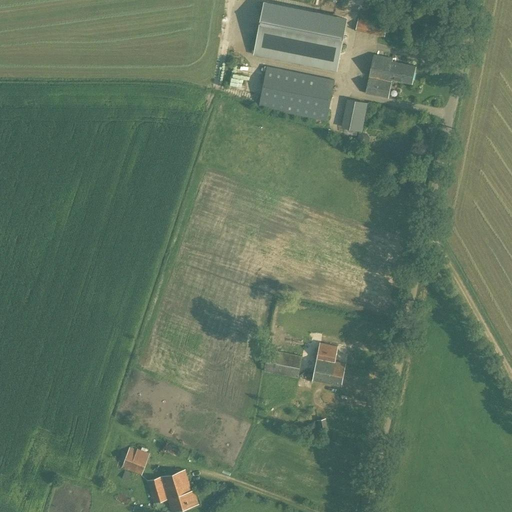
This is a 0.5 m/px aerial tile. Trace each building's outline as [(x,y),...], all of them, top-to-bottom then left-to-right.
[(253,54),(337,71),(348,17),(264,0),(253,54)] [(355,30),(384,36),(387,24),(358,18),(355,30)] [(365,93),(387,98),(392,79),(411,83),(415,66),(392,61),(392,58),(374,54),(365,93)] [(267,67),(258,107),(327,121),(334,80),(267,67)] [(347,98),(341,128),(362,132),(368,102),(347,98)] [(286,344),(288,333),(271,330),(264,371),(298,378),(303,347),(286,344)] [(313,380),(341,385),(345,364),(334,362),(337,346),(320,343),(313,380)] [(315,420),(316,430),(328,429),(326,419),(315,420)] [(122,450),(118,460),(123,462),(122,468),(142,475),(150,453),(138,448),(137,450),(130,447),(127,452),(122,450)] [(154,502),(168,498),(172,511),(198,504),(194,490),(191,491),(185,470),(148,481),(154,502)]
